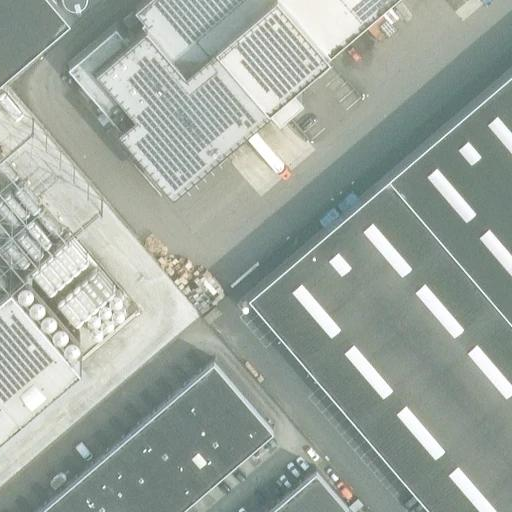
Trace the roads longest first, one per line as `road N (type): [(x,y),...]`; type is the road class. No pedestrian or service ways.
road 1 (unclassified): [(0,502),(199,327)]
road 2 (unknown): [(234,328),(407,511)]
